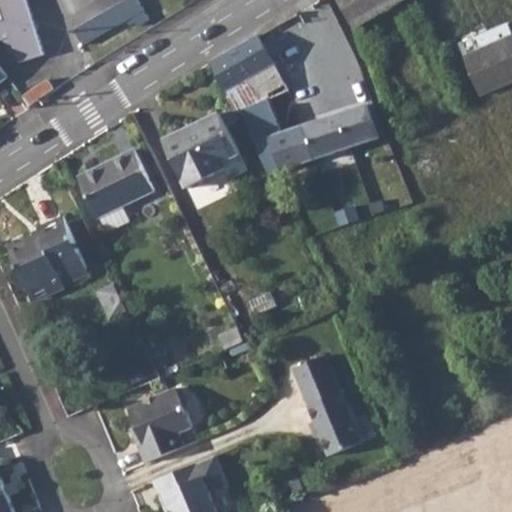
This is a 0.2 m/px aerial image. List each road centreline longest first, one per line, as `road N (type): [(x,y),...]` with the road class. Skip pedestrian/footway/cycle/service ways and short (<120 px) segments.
road 1 (residential): [(0,165),(270,0)]
road 2 (residential): [(53,438),(0,320)]
road 3 (residential): [(53,438),(90,434),(117,495),(113,511)]
